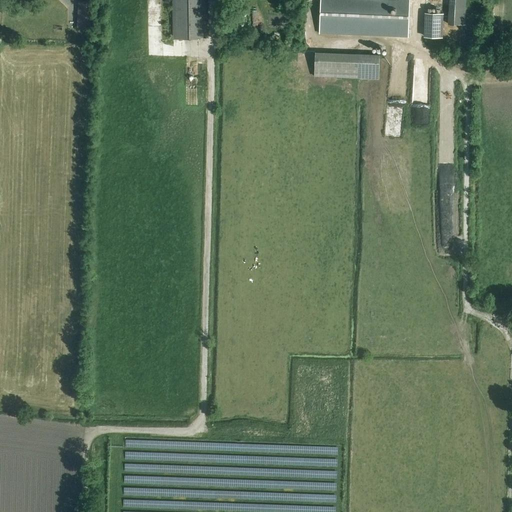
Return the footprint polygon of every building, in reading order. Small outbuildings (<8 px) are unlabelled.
[(172,0),(173,39),(206,39),(205,0),(172,0)] [(320,0),(319,33),(408,36),(409,0),(320,0)] [(468,23),(468,0),(452,0),(452,22),(468,23)] [(93,30),(94,2),(78,1),(77,29),(93,30)] [(427,13),(426,37),(442,38),(443,14),(427,13)] [(380,55),(315,53),(314,76),(378,79),(380,55)]
